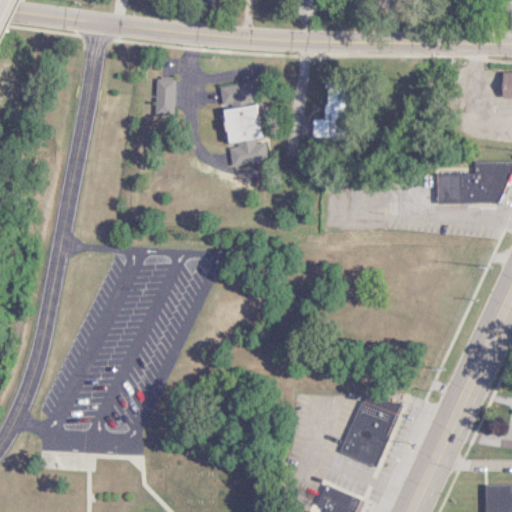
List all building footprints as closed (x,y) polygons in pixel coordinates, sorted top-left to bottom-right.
[(495,97),(511,97),(511,71),(495,71),(495,97)] [(168,78),(149,78),(149,115),(168,115),(168,78)] [(216,104),(250,99),(248,81),(214,87),(216,104)] [(220,145),(222,145),(225,165),(260,160),(258,141),(253,142),(249,104),(215,109),(220,145)] [(446,163),(483,163),(483,151),(511,150),(511,175),(505,191),(446,192),(446,163)] [(332,453),(371,467),(394,404),(355,390),(332,453)] [(310,504),(320,508),(318,511),(351,511),(357,497),(318,483),(310,504)] [(511,511),(511,484),(479,484),(479,511),(511,511)]
